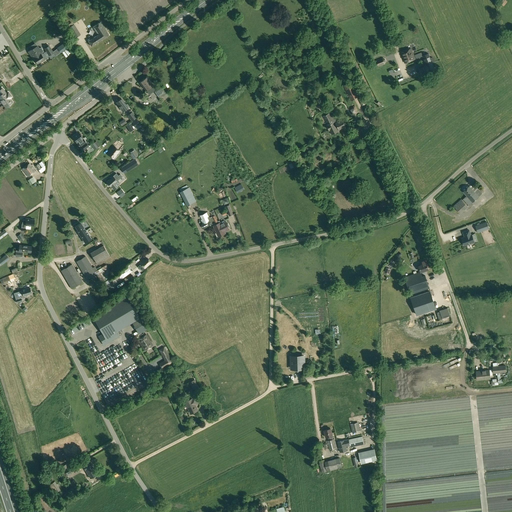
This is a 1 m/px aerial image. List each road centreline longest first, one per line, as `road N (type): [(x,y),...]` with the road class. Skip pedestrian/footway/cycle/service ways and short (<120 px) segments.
road 1 (unclassified): [(62,138),(50,159),(40,282),(129,465)]
road 2 (unclassified): [(129,465),(268,390),(272,245)]
road 3 (unclassified): [(272,245),(185,261),(166,257),(62,138)]
road 4 (unclassified): [(421,204),(373,224),(272,245)]
road 5 (primary): [(0,159),(123,65)]
